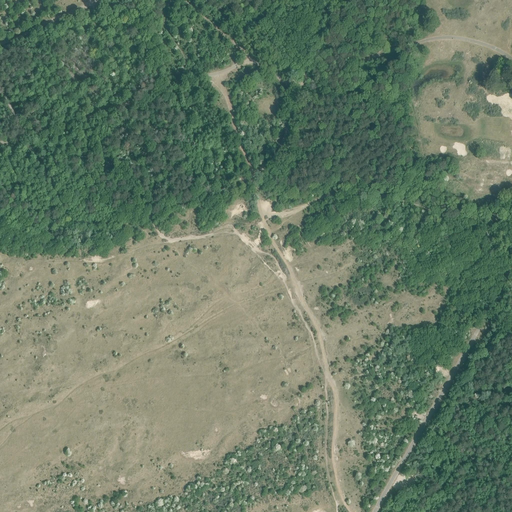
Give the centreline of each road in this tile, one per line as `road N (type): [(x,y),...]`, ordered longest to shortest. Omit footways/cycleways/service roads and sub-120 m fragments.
road 1 (unknown): [(338,511),(326,470),(323,372),(276,261),(230,226),(161,235),(144,202),(180,94),(164,25)]
road 2 (unknown): [(164,25),(138,47),(57,76),(0,76)]
